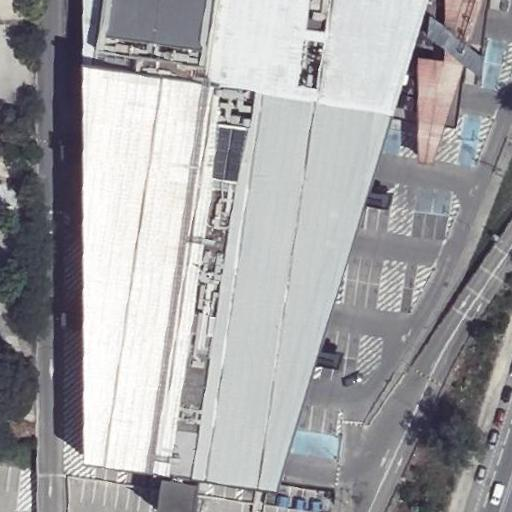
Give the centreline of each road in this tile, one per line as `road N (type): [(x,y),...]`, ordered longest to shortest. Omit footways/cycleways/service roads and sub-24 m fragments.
road 1 (unknown): [(477,179),(185,144),(160,121),(160,82),(173,58),(198,49),(511,95)]
road 2 (unknown): [(410,321),(158,296),(123,272),(119,227),(139,211),(184,204),(443,246)]
road 3 (unknown): [(371,399),(142,370),(123,386),(118,417),(135,437),(189,451),(282,466),(377,466)]
road 4 (unknown): [(511,38),(266,0)]
road 5 (unknown): [(119,0),(118,112),(100,159),(51,183)]
